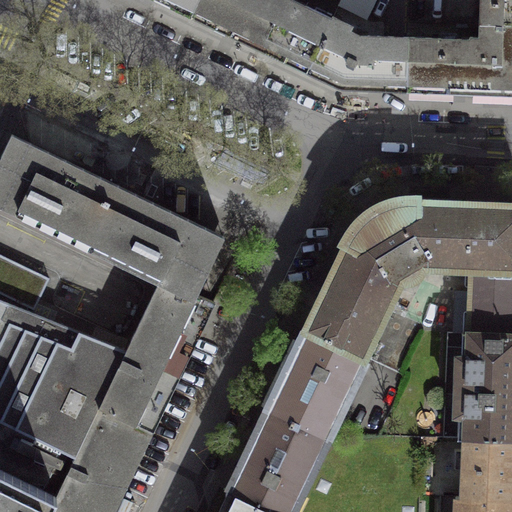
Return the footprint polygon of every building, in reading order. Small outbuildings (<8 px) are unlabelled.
[(154,0),(191,17),(199,0),(154,0)] [(333,16),(295,0),(199,0),(191,17),(248,45),(306,73),(333,16)] [(295,0),(333,16),(340,0),(295,0)] [(375,0),(340,0),(338,4),(366,19),(375,0)] [(511,25),(511,0),(479,0),(479,25),(511,25)] [(352,26),(333,16),(306,73),(340,89),(367,90),(392,91),(407,92),(407,90),(409,36),(402,36),(394,36),(359,35),(350,30),(352,26)] [(511,94),(511,25),(479,25),(479,35),(468,35),(469,38),(409,36),(407,90),(511,94)] [(118,185),(12,134),(0,158),(0,205),(87,248),(118,185)] [(224,235),(118,185),(87,248),(159,282),(193,299),(196,293),(224,235)] [(408,200),(389,204),(374,211),(362,220),(351,236),(342,253),(306,327),(364,356),(401,279),(407,279),(412,279),(416,277),(418,276),(421,272),(422,266),(470,268),(468,333),(511,333),(511,203),(428,200),(408,200)] [(0,419),(75,455),(99,406),(126,349),(27,310),(28,307),(34,309),(49,278),(0,254),(0,419)] [(193,299),(159,282),(152,295),(126,349),(99,406),(152,431),(205,322),(214,302),(196,293),(193,299)] [(364,356),(306,327),(267,408),(327,437),(365,357),(364,356)] [(511,333),(468,333),(464,438),(511,439),(511,333)] [(113,511),(152,431),(99,406),(75,455),(56,494),(47,511),(113,511)] [(277,511),(290,511),(327,437),(267,408),(228,489),(277,511)] [(0,467),(56,494),(75,455),(0,419),(0,467)] [(511,499),(511,439),(464,438),(461,496),(461,499),(511,499)] [(47,511),(56,494),(0,467),(0,511),(47,511)] [(277,511),(228,489),(216,511),(277,511)] [(511,511),(511,499),(461,499),(461,496),(441,496),(440,511),(511,511)]
